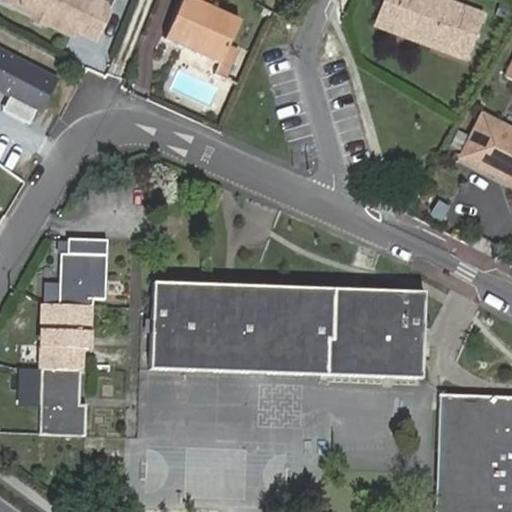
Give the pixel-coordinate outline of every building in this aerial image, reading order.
[(18,0),(2,0),(1,4),(14,10),(18,0)] [(34,20),(46,26),(72,39),(74,35),(75,32),(90,0),(18,0),(14,10),(34,20)] [(107,5),(97,0),(90,0),(75,32),(74,35),(90,42),(96,39),(110,11),(107,5)] [(236,22),(203,8),(193,4),(195,0),(179,0),(163,37),(218,62),(228,39),(236,22)] [(440,0),(384,0),(378,20),(434,40),(432,46),(470,60),(485,14),(440,0)] [(45,30),(46,26),(34,20),(32,23),(45,30)] [(434,40),(378,20),(376,27),(432,46),(434,40)] [(226,66),(237,43),(228,39),(218,62),(226,66)] [(0,51),(0,92),(13,99),(39,113),(43,115),(59,83),(0,51)] [(39,113),(13,99),(5,114),(31,128),(39,113)] [(511,175),(511,126),(486,112),(462,155),(493,171),(496,167),(511,175)] [(511,175),(496,167),(493,171),(511,181),(511,175)] [(104,240),(67,240),(66,255),(60,255),(56,305),(45,305),(38,434),(83,435),(84,404),(78,404),(81,337),(86,337),(87,306),(90,307),(90,299),(102,299),(104,240)] [(224,285),(153,282),(148,368),(418,380),(419,343),(420,329),(421,294),(358,291),(353,291),(342,290),(234,286),(230,286),(224,285)] [(511,511),(511,398),(482,397),(440,395),(436,502),(435,511),(511,511)]
